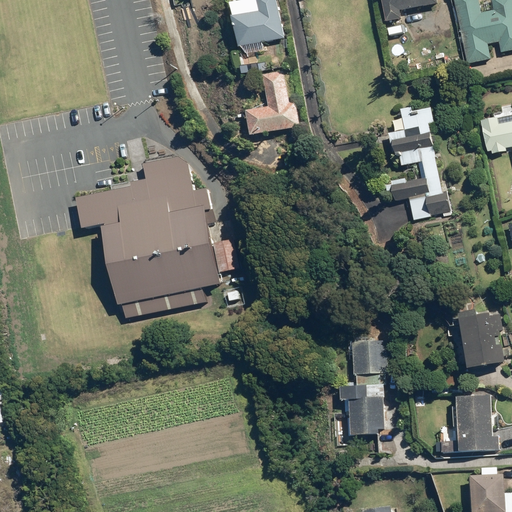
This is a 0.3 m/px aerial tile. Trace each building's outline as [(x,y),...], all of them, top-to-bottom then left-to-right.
[(277,0),(257,0),(261,13),(234,18),(240,49),(286,39),(277,0)] [(386,0),(391,22),(407,19),(405,11),(443,4),(442,0),(386,0)] [(482,0),(458,0),(471,64),(495,60),(492,45),(503,42),(505,53),(511,51),(511,0),(495,0),(497,11),(485,13),(482,0)] [(269,106),(247,111),(252,135),(302,126),(297,102),(291,103),(285,71),(263,75),(269,106)] [(511,105),(502,107),(504,118),(487,121),(492,153),(496,152),(497,155),(511,153),(511,149),(511,148),(511,105)] [(447,193),(432,124),(439,123),(436,108),(417,112),(416,108),(405,110),(408,120),(397,123),(400,133),(393,134),(397,154),(404,153),(407,167),(422,164),(426,180),(409,184),(408,178),(387,183),(390,196),(399,194),(401,204),(412,201),(416,221),(455,213),(450,193),(447,193)] [(250,131),(241,120),(233,126),(245,141),(251,137),(250,131)] [(219,224),(213,190),(200,192),(195,165),(185,159),(150,164),(153,182),(138,185),(136,189),(82,198),(89,231),(106,227),(124,318),(212,301),(209,288),(224,285),(222,274),(243,270),(237,240),(216,244),(213,226),(219,224)] [(40,236),(31,238),(40,279),(49,277),(40,236)] [(511,344),(507,313),(466,319),(474,370),(511,364),(511,344)] [(387,388),(389,388),(391,336),(358,336),(358,375),(361,375),(361,384),(345,383),(345,398),(353,398),(353,410),(337,410),(337,435),(367,435),(366,454),(394,454),(394,434),(386,434),(387,388)] [(493,395),(461,396),(461,405),(456,405),(457,431),(444,431),(444,452),(502,451),(501,436),(494,436),(493,395)] [(486,474),(476,474),(477,511),(511,511),(511,493),(507,493),(506,474),(501,474),(501,467),(486,468),(486,474)]
